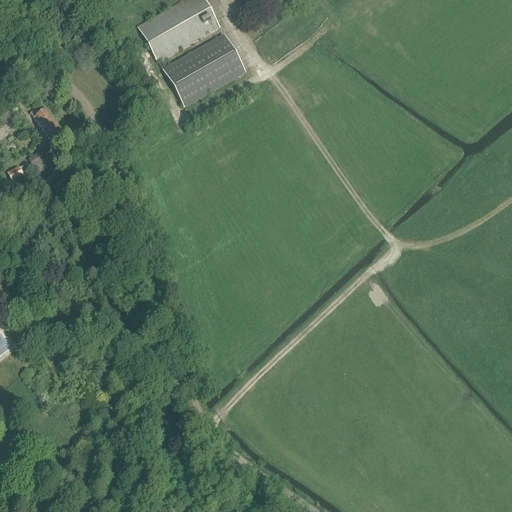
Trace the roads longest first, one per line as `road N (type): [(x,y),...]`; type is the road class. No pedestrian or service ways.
road 1 (residential): [(312,511),(202,427),(92,115),(0,23)]
road 2 (track): [(261,67),(386,237),(420,247),(453,238),(511,196)]
